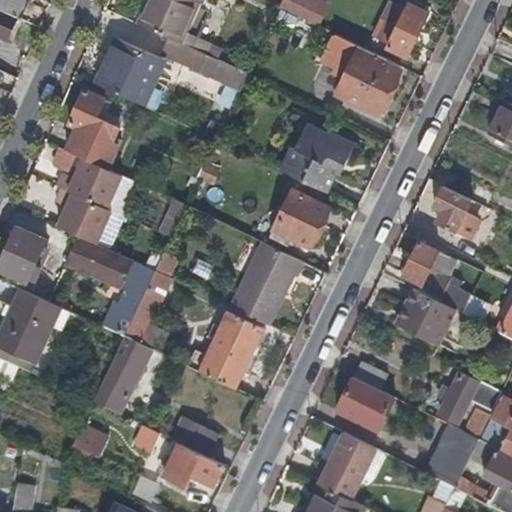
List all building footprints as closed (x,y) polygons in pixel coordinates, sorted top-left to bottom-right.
[(0,0),(0,8),(17,17),(24,0),(0,0)] [(198,2),(198,0),(145,0),(135,22),(169,37),(178,41),(196,1),(198,2)] [(313,0),(282,0),(279,7),(318,26),(319,27),(328,7),(313,0)] [(410,4),(390,47),(407,55),(428,12),(410,4)] [(0,36),(12,42),(22,21),(0,10),(0,36)] [(319,27),(318,26),(314,33),(332,41),(336,35),(319,27)] [(383,62),(385,58),(361,47),(336,35),(332,41),(324,58),(338,64),(334,71),(346,77),(338,93),(379,113),(399,70),(383,62)] [(213,77),(221,60),(178,41),(169,37),(162,54),(167,57),(213,77)] [(112,41),(96,78),(147,102),(167,57),(112,41)] [(76,127),(66,149),(83,157),(107,168),(120,139),(114,137),(119,125),(103,118),(97,116),(105,99),(85,90),(69,124),(76,127)] [(103,118),(111,101),(105,99),(97,116),(103,118)] [(511,143),(511,102),(505,99),(489,131),(511,143)] [(292,146),(281,169),(330,192),(344,163),(347,164),(358,143),(331,130),(330,132),(310,122),(296,148),(292,146)] [(106,208),(122,174),(107,168),(83,157),(78,168),(75,176),(70,174),(64,171),(57,185),(62,187),(106,208)] [(75,176),(78,168),(74,165),(70,174),(75,176)] [(443,169),(437,180),(445,184),(459,192),(465,180),(443,169)] [(40,200),(48,183),(33,177),(26,194),(40,200)] [(466,213),(469,207),(473,200),(473,199),(459,192),(445,184),(435,204),(445,209),(439,221),(463,233),(472,216),(466,213)] [(106,208),(62,187),(55,202),(62,204),(66,206),(62,215),(58,226),(96,243),(111,210),(106,208)] [(295,189),(275,228),(311,246),(330,206),(295,189)] [(473,200),(469,207),(484,215),(488,207),(473,200)] [(62,215),(66,206),(62,204),(58,213),(62,215)] [(217,218),(186,284),(270,324),(295,271),(298,272),(304,260),(217,218)] [(18,227),(0,265),(0,270),(28,283),(32,273),(39,275),(47,255),(41,252),(47,240),(18,227)] [(78,238),(66,265),(120,288),(132,262),(78,238)] [(424,282),(420,289),(458,308),(483,320),(488,311),(469,301),(473,293),(460,287),(463,280),(453,275),(452,278),(438,272),(447,254),(421,241),(412,260),(408,258),(401,271),(424,282)] [(179,256),(165,250),(156,270),(170,276),(179,256)] [(115,314),(109,328),(126,336),(156,270),(144,265),(132,290),(128,288),(120,305),(114,302),(109,311),(115,314)] [(147,324),(170,276),(156,270),(126,336),(152,348),(160,352),(168,334),(147,324)] [(407,314),(401,326),(439,346),(458,308),(420,289),(414,286),(402,312),(407,314)] [(0,344),(36,360),(60,306),(22,289),(0,337),(0,344)] [(228,310),(198,370),(236,388),(265,328),(228,310)] [(396,324),(401,326),(407,314),(402,312),(396,324)] [(505,317),(499,328),(511,334),(511,314),(509,319),(505,317)] [(486,326),(479,340),(492,347),(493,346),(499,332),(486,326)] [(499,332),(493,346),(498,348),(505,335),(499,332)] [(129,399),(152,348),(126,336),(95,402),(118,412),(124,397),(129,399)] [(492,381),(490,384),(503,391),(511,372),(511,340),(503,360),(489,353),(492,347),(479,340),(465,367),(492,381)] [(0,374),(11,379),(16,366),(0,359),(0,374)] [(362,360),(354,376),(381,389),(389,373),(362,360)] [(469,397),(494,409),(503,391),(490,384),(476,377),(475,381),(459,373),(451,388),(445,399),(439,411),(457,420),(469,397)] [(378,429),(395,396),(381,389),(354,376),(354,375),(337,409),(378,429)] [(440,396),(445,399),(451,388),(446,385),(440,396)] [(511,398),(506,395),(483,441),(499,449),(500,445),(511,450),(511,398)] [(478,408),(467,432),(479,439),(491,415),(478,408)] [(185,416),(173,439),(180,443),(208,456),(219,434),(185,416)] [(449,423),(426,470),(456,486),(470,458),(479,439),(467,432),(449,423)] [(153,448),(160,433),(145,425),(140,435),(142,437),(141,440),(138,447),(144,449),(151,453),(153,448)] [(360,480),(377,446),(343,429),(341,434),(324,426),(305,464),(324,473),(328,464),(360,480)] [(107,442),(81,430),(75,444),(100,456),(107,442)] [(502,484),(492,504),(508,511),(511,511),(511,457),(499,451),(500,449),(499,449),(483,441),(479,439),(470,458),(490,468),(486,475),(502,484)] [(173,458),(165,474),(188,485),(193,474),(215,485),(225,464),(208,456),(180,443),(173,458)] [(158,470),(165,474),(173,458),(166,454),(158,470)] [(432,497),(445,502),(451,485),(438,480),(432,497)] [(354,511),(360,502),(319,481),(303,511),(354,511)] [(31,511),(35,485),(18,482),(13,511),(31,511)] [(443,511),(447,506),(430,498),(423,511),(443,511)] [(163,511),(150,505),(146,511),(136,511),(117,502),(111,511),(163,511)]
